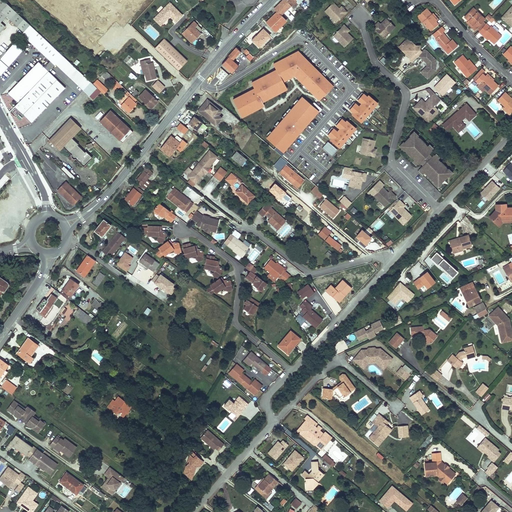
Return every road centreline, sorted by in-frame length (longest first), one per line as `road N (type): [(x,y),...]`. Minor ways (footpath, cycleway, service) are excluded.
road 1 (secondary): [(93,206),(272,0)]
road 2 (residential): [(438,208),(393,160),(406,98),(373,56),(360,16)]
road 3 (residential): [(199,199),(311,274),(394,258)]
road 4 (residential): [(186,234),(239,265),(233,322),(291,371)]
road 5 (residential): [(273,423),(330,364),(343,363),(395,406)]
road 6 (residential): [(394,258),(291,371)]
